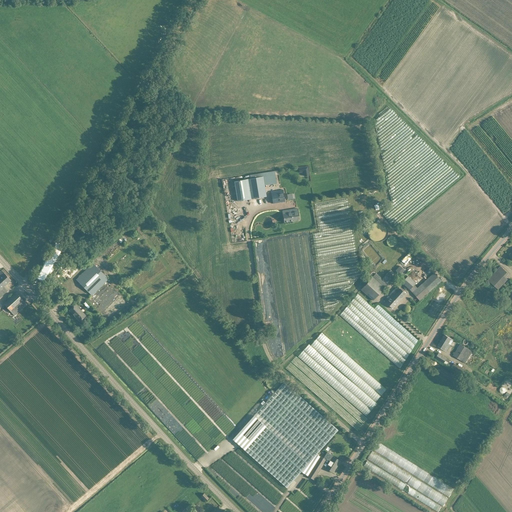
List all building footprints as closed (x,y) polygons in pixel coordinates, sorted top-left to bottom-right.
[(308,166),(298,168),(299,173),(304,172),(304,176),(309,176),(308,166)] [(248,179),(234,181),(237,201),(251,199),(255,198),(264,197),(267,196),(265,185),(277,183),(275,175),(267,176),(266,172),(260,173),(250,175),(251,179),(248,179)] [(285,201),(283,189),(271,191),(273,203),(285,201)] [(378,204),(380,211),(386,210),(384,202),(378,204)] [(299,220),(299,215),(297,208),(282,211),(284,217),(284,222),(299,220)] [(372,223),(370,219),(359,226),(362,230),(372,223)] [(396,237),(389,241),(391,247),(399,243),(396,237)] [(54,268),(51,272),(55,275),(58,271),(60,273),(62,269),(63,270),(69,260),(63,256),(57,266),(56,265),(54,268)] [(59,273),(54,278),(61,286),(66,280),(68,281),(79,270),(71,262),(60,274),(59,273)] [(92,295),(108,279),(93,263),(76,280),(92,295)] [(400,275),(405,270),(400,266),(395,270),(400,275)] [(488,280),(492,283),(498,289),(507,280),(505,277),(509,274),(504,269),(501,266),(488,280)] [(368,277),(373,272),(368,267),(364,272),(368,277)] [(2,270),(0,271),(0,295),(7,289),(4,286),(11,280),(2,270)] [(388,284),(394,277),(389,272),(382,279),(376,273),(364,286),(361,289),(373,301),(388,284)] [(412,292),(416,297),(419,300),(441,281),(438,277),(434,273),(417,288),(414,285),(415,283),(408,276),(402,282),(410,289),(412,292)] [(92,295),(87,300),(110,323),(132,302),(109,278),(108,279),(92,295)] [(397,286),(384,301),(392,308),(406,294),(397,286)] [(445,300),(450,289),(445,286),(440,297),(445,300)] [(15,316),(23,308),(27,304),(16,293),(12,296),(4,304),(15,316)] [(80,321),(83,318),(86,316),(76,304),(69,310),(80,321)] [(385,338),(400,349),(389,334),(386,332),(385,331),(381,328),(380,327),(374,323),(376,320),(374,321),(371,319),(368,322),(370,324),(372,325),(375,330),(366,324),(370,329),(373,331),(375,333),(380,337),(381,336),(380,335),(381,334),(384,336),(385,338)] [(444,334),(437,346),(446,351),(450,345),(449,344),(452,339),(444,334)] [(411,340),(417,345),(420,342),(414,336),(411,340)] [(411,341),(406,345),(408,348),(405,350),(404,351),(408,357),(413,353),(412,352),(417,349),(411,341)] [(466,363),(472,352),(469,349),(460,344),(453,356),(466,363)] [(451,361),(440,354),(439,353),(436,357),(436,358),(440,361),(448,365),(451,361)] [(463,375),(466,370),(454,363),(451,367),(463,375)] [(443,369),(439,374),(452,382),(456,377),(443,369)] [(284,382),(233,439),(287,487),(301,471),(308,476),(320,456),(316,454),(338,430),(284,382)] [(320,456),(308,476),(316,481),(320,476),(317,475),(325,462),(328,464),(325,468),(333,472),(332,472),(336,467),(340,461),(333,456),(327,452),(323,458),(320,456)] [(446,506),(450,498),(373,453),(369,461),(446,506)] [(444,507),(368,463),(365,468),(441,511),(444,507)]
